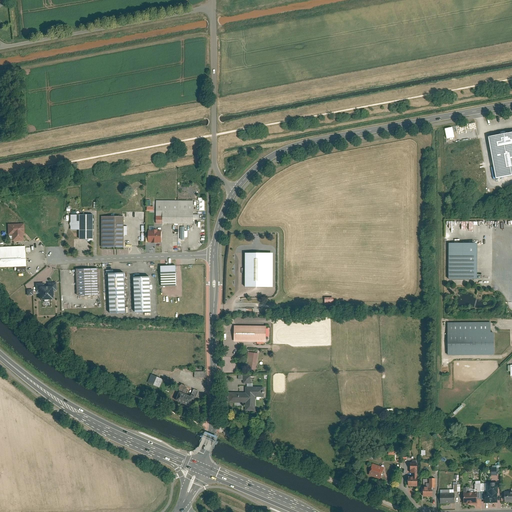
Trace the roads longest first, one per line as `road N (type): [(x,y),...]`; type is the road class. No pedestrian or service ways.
road 1 (unclassified): [(234,192),(260,164),(299,144),(511,103)]
road 2 (unclassified): [(214,7),(0,48)]
road 3 (unclassified): [(198,466),(212,426),(211,257)]
road 4 (unclassified): [(214,7),(214,166),(234,192)]
road 5 (primary): [(0,356),(62,404),(160,451)]
road 6 (unclassified): [(211,257),(55,255)]
